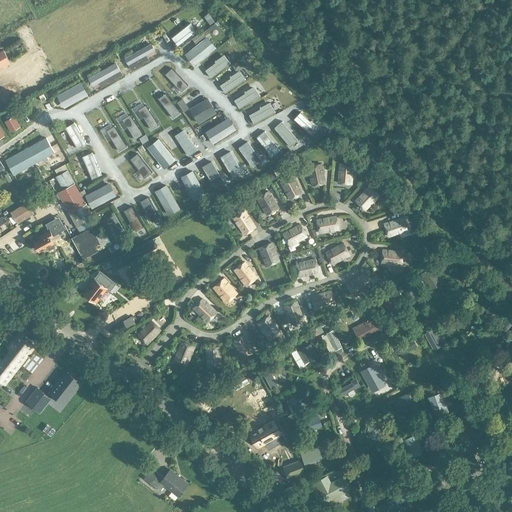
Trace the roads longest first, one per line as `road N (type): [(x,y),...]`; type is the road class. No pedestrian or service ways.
road 1 (unknown): [(511,287),(222,0)]
road 2 (unclassified): [(298,511),(0,276)]
road 3 (track): [(344,425),(323,383),(331,368),(455,301),(481,277)]
road 4 (track): [(344,425),(409,387),(444,381),(499,355)]
road 5 (track): [(370,509),(385,492),(511,420)]
